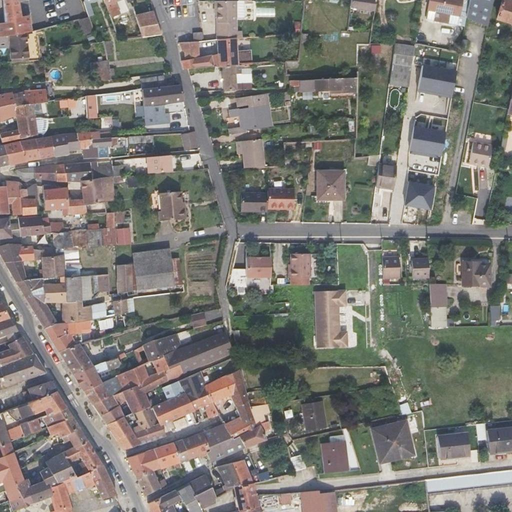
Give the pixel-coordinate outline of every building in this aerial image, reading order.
[(4,0),(8,21),(0,22),(0,31),(1,38),(5,38),(21,34),(24,33),(32,32),(33,31),(30,14),(23,15),(20,0),(4,0)] [(104,0),(111,17),(120,14),(115,2),(120,0),(104,0)] [(218,32),(237,31),(236,0),(215,0),(216,12),(218,12),(218,32)] [(375,9),(375,0),(351,0),(351,6),(375,9)] [(429,0),(426,18),(457,24),(462,0),(429,0)] [(470,0),(467,16),(488,25),(493,0),(470,0)] [(511,2),(505,0),(502,0),(498,18),(511,22),(511,2)] [(161,34),(153,13),(136,17),(142,37),(160,34),(161,34)] [(89,16),(80,19),(83,32),(93,30),(89,16)] [(35,31),(33,31),(32,32),(24,33),(21,34),(5,38),(1,38),(0,37),(0,47),(10,47),(11,62),(19,61),(28,60),(39,60),(35,31)] [(202,32),(193,33),(194,41),(198,41),(203,40),(202,32)] [(218,54),(199,56),(198,41),(194,41),(180,42),(182,50),(184,52),(185,59),(181,60),(183,69),(188,68),(192,68),(223,66),(247,64),(251,64),(252,64),(251,50),(238,51),(237,38),(217,39),(218,54)] [(113,53),(111,41),(104,42),(107,55),(113,53)] [(412,62),(412,67),(422,69),(425,44),(415,42),(415,46),(412,62)] [(412,67),(412,62),(415,46),(395,43),(389,84),(409,87),(412,67)] [(93,82),(110,80),(108,60),(90,62),(93,82)] [(248,68),(247,64),(223,66),(224,91),(236,90),(235,73),(241,73),(241,68),(248,68)] [(419,90),(451,96),(455,71),(423,66),(419,90)] [(164,76),(139,79),(140,88),(142,88),(142,90),(165,87),(164,76)] [(315,89),(315,90),(330,90),(339,89),(339,92),(356,91),(357,78),(290,80),(290,87),(300,86),(301,90),(315,89)] [(144,106),(152,106),(180,101),(184,101),(181,87),(181,85),(175,86),(165,87),(142,90),(144,106)] [(0,105),(11,105),(15,104),(32,103),(33,103),(47,102),(46,89),(29,90),(25,92),(14,94),(9,93),(0,94),(0,105)] [(239,106),(251,104),(252,107),(268,104),(266,93),(237,98),(239,106)] [(89,118),(97,117),(95,95),(86,96),(88,118),(89,118)] [(16,118),(35,115),(33,103),(32,103),(15,104),(11,105),(0,107),(0,122),(3,121),(16,115),(16,118)] [(271,126),(272,126),(268,104),(252,107),(238,109),(241,125),(242,130),(248,129),(271,126)] [(2,142),(38,134),(35,115),(16,118),(18,130),(0,134),(2,142)] [(248,129),(242,130),(241,125),(229,127),(230,134),(248,132),(248,129)] [(410,151),(440,156),(446,132),(414,126),(410,151)] [(181,134),(185,150),(198,147),(196,139),(194,132),(194,131),(181,134)] [(91,133),(91,132),(79,133),(81,148),(84,148),(93,147),(91,133)] [(75,152),(74,149),(81,148),(79,133),(53,136),(51,136),(54,156),(75,152)] [(98,152),(97,146),(118,145),(117,137),(113,137),(111,138),(99,138),(99,133),(91,133),(93,147),(84,148),(85,158),(109,156),(108,151),(98,152)] [(134,146),(134,143),(153,142),(152,134),(128,136),(129,146),(134,146)] [(54,156),(51,136),(35,138),(40,158),(54,156)] [(40,158),(35,138),(20,140),(25,161),(40,158)] [(242,141),(243,153),(245,167),(264,166),(261,139),(242,141)] [(20,140),(5,145),(10,164),(25,161),(20,140)] [(469,163),(488,167),(492,146),(474,142),(469,163)] [(0,166),(10,164),(5,145),(3,145),(0,146),(0,166)] [(147,173),(171,171),(169,155),(146,157),(147,173)] [(112,169),(91,171),(89,162),(80,163),(76,163),(80,180),(112,177),(114,177),(112,170),(112,169)] [(67,180),(80,180),(76,163),(64,165),(67,180)] [(379,164),(376,186),(394,188),(397,166),(379,164)] [(35,178),(60,180),(67,180),(64,165),(35,167),(35,178)] [(17,173),(23,177),(35,178),(35,167),(17,169),(17,173)] [(318,171),(318,198),(330,198),(330,194),(343,194),(343,172),(318,171)] [(80,180),(84,199),(68,200),(68,215),(87,214),(86,209),(95,209),(94,203),(115,200),(112,177),(80,180)] [(13,208),(13,214),(22,211),(20,182),(5,180),(6,186),(0,186),(0,214),(9,213),(8,208),(13,208)] [(405,206),(431,211),(436,186),(409,181),(405,206)] [(37,184),(20,182),(22,211),(22,214),(36,214),(35,198),(38,198),(37,184)] [(63,209),(63,215),(68,215),(68,200),(67,187),(60,188),(60,186),(43,184),(45,210),(63,209)] [(294,208),(294,190),(268,189),(268,193),(268,207),(294,208)] [(241,192),(241,210),(267,210),(268,207),(268,193),(241,192)] [(182,223),(181,212),(179,212),(177,196),(157,197),(158,215),(155,215),(156,225),(182,223)] [(115,222),(123,221),(123,211),(115,212),(115,222)] [(115,212),(106,212),(107,227),(115,227),(115,222),(115,212)] [(8,219),(10,219),(10,216),(6,216),(6,219),(0,219),(0,238),(11,237),(9,224),(8,219)] [(18,217),(19,223),(21,236),(43,234),(50,233),(50,225),(43,227),(42,218),(41,216),(39,216),(18,217)] [(50,223),(48,217),(42,218),(43,227),(50,225),(50,233),(53,232),(59,232),(70,231),(70,226),(64,227),(64,223),(50,223)] [(11,237),(21,236),(19,223),(9,224),(11,237)] [(87,245),(116,243),(115,227),(107,227),(99,228),(89,229),(86,229),(87,245)] [(117,229),(118,244),(130,242),(129,228),(117,229)] [(53,232),(54,243),(54,248),(73,247),(72,231),(70,231),(59,232),(53,232)] [(21,260),(42,260),(44,279),(65,277),(64,254),(55,255),(55,253),(54,251),(32,249),(32,247),(20,247),(20,244),(19,244),(7,243),(0,245),(0,253),(15,280),(27,280),(21,260)] [(54,248),(54,251),(55,253),(55,255),(64,254),(65,277),(79,276),(77,247),(73,247),(54,248)] [(132,254),(137,289),(183,283),(180,257),(171,258),(170,249),(132,254)] [(311,277),(311,253),(291,253),(291,264),(291,269),(289,269),(289,277),(292,277),(292,285),(308,285),(308,277),(311,277)] [(399,277),(399,256),(383,257),(383,277),(399,277)] [(270,277),(270,257),(245,258),(245,277),(270,277)] [(412,258),(413,276),(429,276),(429,258),(412,258)] [(463,262),(462,284),(490,285),(490,265),(474,264),(474,262),(463,262)] [(131,264),(117,265),(117,294),(132,290),(131,264)] [(44,303),(62,296),(63,302),(81,302),(81,300),(91,298),(99,292),(109,291),(108,274),(79,276),(65,277),(44,279),(42,279),(44,303)] [(15,280),(16,281),(33,308),(44,303),(42,279),(27,280),(15,280)] [(430,295),(446,295),(445,283),(429,284),(430,295)] [(345,306),(345,291),(315,291),(315,347),(345,347),(345,332),(338,332),(338,306),(345,306)] [(430,307),(446,306),(446,295),(430,295),(430,307)] [(112,301),(113,302),(114,315),(134,311),(133,298),(112,301)] [(1,303),(0,303),(0,320),(9,318),(1,303)] [(36,314),(48,309),(44,303),(33,308),(36,314)] [(81,307),(63,308),(63,323),(90,320),(105,317),(104,303),(81,307)] [(36,314),(43,325),(45,328),(56,323),(48,309),(36,314)] [(206,312),(191,314),(193,326),(207,325),(206,312)] [(0,336),(7,334),(17,330),(9,318),(0,320),(0,336)] [(78,344),(79,344),(82,343),(81,333),(88,332),(90,332),(90,320),(63,323),(56,323),(45,328),(59,350),(59,351),(78,344)] [(9,339),(9,342),(10,343),(17,340),(22,337),(20,333),(17,330),(7,334),(9,339)] [(168,381),(186,373),(233,353),(225,331),(182,347),(172,351),(173,352),(149,362),(140,366),(111,378),(101,382),(84,390),(100,415),(118,406),(126,399),(122,392),(142,384),(149,376),(163,371),(168,381)] [(119,337),(121,346),(140,340),(138,331),(119,337)] [(88,332),(81,333),(82,343),(89,340),(88,332)] [(149,342),(143,345),(147,357),(149,362),(173,352),(172,351),(182,347),(177,334),(149,342)] [(10,343),(10,345),(12,350),(25,341),(22,337),(17,340),(10,343)] [(15,359),(32,353),(25,341),(12,350),(0,354),(0,364),(0,366),(16,361),(15,359)] [(73,373),(92,366),(78,344),(59,351),(73,373)] [(46,373),(35,354),(33,355),(16,361),(0,366),(0,365),(0,370),(5,387),(46,373)] [(96,373),(108,370),(113,369),(118,367),(120,363),(117,356),(92,366),(73,373),(84,390),(101,382),(96,373)] [(147,357),(138,361),(140,366),(149,362),(147,357)] [(205,404),(206,414),(209,418),(218,413),(212,401),(210,402),(204,385),(213,381),(208,368),(178,381),(193,410),(205,404)] [(101,382),(111,378),(108,370),(96,373),(101,382)] [(230,394),(238,413),(223,421),(223,422),(224,423),(232,439),(238,435),(254,427),(249,407),(247,400),(245,392),(240,370),(239,370),(218,379),(213,381),(204,385),(210,402),(212,401),(230,394)] [(145,392),(157,385),(168,381),(163,371),(149,376),(142,384),(122,392),(126,399),(131,413),(132,413),(149,406),(151,405),(146,395),(145,392)] [(32,401),(55,391),(57,390),(51,381),(28,389),(30,395),(32,401)] [(176,398),(183,414),(190,411),(193,410),(178,381),(162,388),(168,400),(176,398)] [(55,391),(32,401),(29,402),(28,402),(33,413),(44,409),(62,402),(55,391)] [(172,419),(183,414),(176,398),(168,400),(163,402),(172,419)] [(266,404),(264,398),(247,400),(249,407),(259,405),(266,404)] [(15,420),(18,420),(33,413),(28,402),(26,403),(6,411),(10,416),(15,420)] [(46,415),(66,407),(64,405),(62,402),(44,409),(46,412),(46,415)] [(163,402),(152,407),(159,423),(160,424),(172,419),(163,402)] [(326,426),(322,402),(302,405),(306,429),(326,426)] [(268,421),(264,422),(259,405),(249,407),(254,427),(238,435),(245,447),(266,439),(262,431),(270,428),(268,421)] [(106,424),(123,416),(118,406),(100,415),(106,424)] [(140,430),(157,424),(149,406),(132,413),(138,425),(140,430)] [(28,424),(31,433),(47,427),(72,417),(66,407),(46,415),(36,419),(27,422),(28,424)] [(0,444),(9,441),(0,415),(0,444)] [(140,444),(133,433),(130,429),(123,417),(123,416),(106,424),(123,450),(140,444)] [(66,433),(79,428),(72,417),(47,427),(50,434),(63,428),(66,433)] [(372,429),(380,462),(414,454),(405,420),(372,429)] [(159,423),(158,423),(157,424),(140,430),(133,433),(140,444),(165,435),(160,424),(159,423)] [(206,452),(207,454),(209,459),(221,458),(244,448),(245,447),(238,435),(232,439),(224,423),(203,432),(209,451),(206,452)] [(31,433),(28,424),(21,427),(24,435),(31,433)] [(511,427),(487,430),(489,453),(511,450),(511,427)] [(64,441),(61,435),(66,433),(63,428),(50,434),(50,435),(54,443),(60,443),(64,441)] [(66,433),(61,435),(64,441),(69,439),(83,433),(79,428),(66,433)] [(478,428),(479,438),(486,438),(486,428),(478,428)] [(203,432),(183,439),(189,457),(200,454),(206,452),(209,451),(203,432)] [(467,432),(438,436),(440,458),(470,455),(467,432)] [(83,433),(69,439),(71,443),(74,446),(87,440),(85,436),(83,433)] [(189,457),(183,439),(173,442),(179,461),(189,457)] [(80,475),(90,471),(102,464),(87,440),(74,446),(73,446),(63,451),(68,461),(79,456),(83,462),(80,463),(83,470),(79,472),(80,475)] [(9,441),(0,444),(0,456),(13,451),(9,441)] [(344,441),(321,444),(324,472),(348,470),(344,441)] [(161,467),(174,463),(179,461),(173,442),(154,449),(161,467)] [(154,449),(127,458),(135,476),(153,470),(161,467),(154,449)] [(0,482),(2,482),(9,500),(21,496),(15,482),(24,479),(20,468),(14,451),(13,451),(0,456),(0,482)] [(66,480),(76,476),(68,461),(63,451),(56,455),(45,461),(48,466),(48,467),(53,474),(59,470),(60,470),(66,480)] [(290,455),(294,472),(305,468),(301,452),(290,455)] [(252,483),(244,460),(232,463),(241,485),(252,483)] [(241,485),(232,463),(218,466),(224,488),(235,486),(241,485)] [(59,470),(53,474),(60,484),(47,488),(51,496),(54,510),(49,511),(72,511),(66,490),(94,483),(102,499),(116,494),(102,464),(90,471),(80,475),(76,476),(66,480),(59,470)] [(44,480),(31,485),(28,478),(24,479),(15,482),(21,496),(9,500),(13,511),(14,510),(35,502),(34,501),(51,496),(47,488),(60,484),(53,474),(48,467),(40,471),(44,480)] [(511,469),(465,475),(466,487),(511,481),(511,469)] [(135,476),(139,482),(145,495),(166,485),(164,479),(158,481),(153,470),(135,476)] [(206,474),(205,474),(189,482),(195,495),(211,487),(206,474)] [(459,490),(467,489),(466,487),(465,475),(457,476),(458,488),(459,490)] [(425,480),(426,491),(458,488),(457,476),(425,480)] [(202,511),(201,509),(215,503),(216,497),(215,497),(213,492),(211,487),(195,495),(189,482),(175,489),(181,499),(188,511),(202,511)] [(235,486),(237,496),(239,511),(258,507),(256,497),(253,483),(252,483),(241,485),(235,486)] [(225,492),(224,488),(213,492),(215,497),(216,497),(225,492)] [(188,511),(187,511),(167,511),(165,507),(171,504),(181,499),(175,489),(148,503),(152,511),(188,511)] [(301,492),(302,511),(335,511),(333,492),(318,494),(318,490),(307,492),(301,492)] [(291,503),(291,493),(282,493),(282,503),(291,503)]
